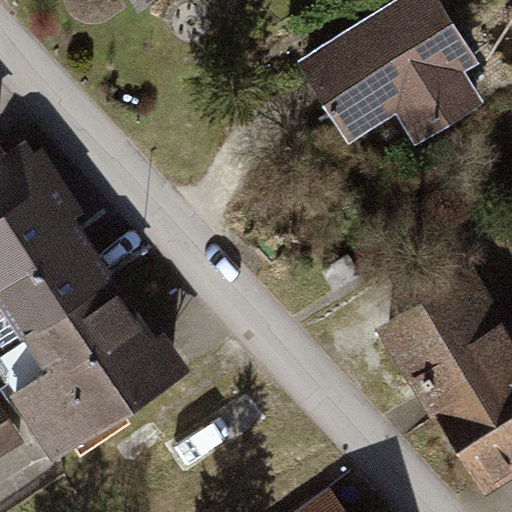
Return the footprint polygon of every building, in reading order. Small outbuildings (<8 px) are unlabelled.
[(452,0),(408,0),(313,57),(361,136),(407,109),(427,142),(489,106),(469,72),(489,61),(452,0)] [(0,163),(14,154),(0,135),(0,163)] [(63,458),(199,370),(71,174),(0,219),(0,289),(4,287),(58,369),(21,393),(63,458)] [(511,307),(486,265),(389,325),(496,498),(511,487),(511,307)] [(290,511),(324,492),(259,385),(107,476),(128,511),(290,511)] [(1,394),(0,394),(0,464),(31,447),(1,394)] [(360,511),(343,489),(313,511),(360,511)]
